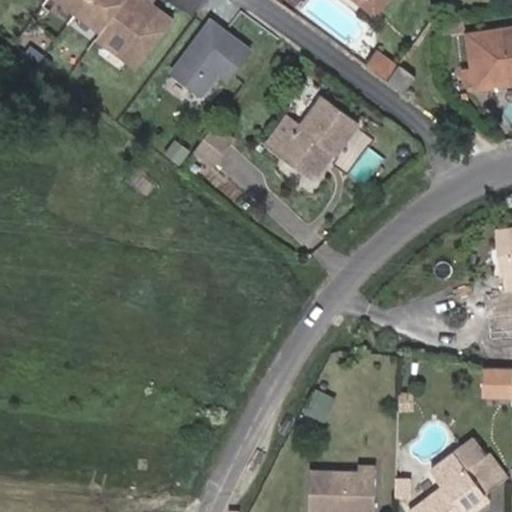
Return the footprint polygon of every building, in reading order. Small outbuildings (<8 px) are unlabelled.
[(61,0),(80,14),(90,0),(61,0)] [(90,0),(80,14),(105,32),(129,0),(90,0)] [(129,0),(101,38),(142,69),(177,20),(156,4),(149,0),(129,0)] [(386,0),(358,0),(376,13),(386,0)] [(463,31),(462,17),(444,20),(446,33),(463,31)] [(214,22),(174,74),(204,97),(221,74),(231,82),(253,52),(214,22)] [(511,28),(470,35),(473,68),(465,69),(466,87),(476,87),(476,90),(511,84),(511,28)] [(387,81),(400,64),(380,49),(367,66),(387,81)] [(417,77),(400,64),(387,81),(404,94),(417,77)] [(279,156),(310,178),(329,153),(335,157),(359,124),(324,99),(302,127),(289,117),(266,147),(279,156)] [(213,128),(195,152),(215,167),(233,143),(213,128)] [(329,153),(310,178),(316,182),(335,157),(329,153)] [(503,273),(508,273),(511,273),(509,234),(501,234),(503,273)] [(511,368),(482,366),(482,393),(511,394),(511,385),(511,368)] [(472,438),(428,472),(441,488),(409,511),(460,511),(483,494),(464,470),(484,455),(472,438)] [(372,511),(373,474),(356,474),(356,480),(307,479),(306,511),(372,511)]
